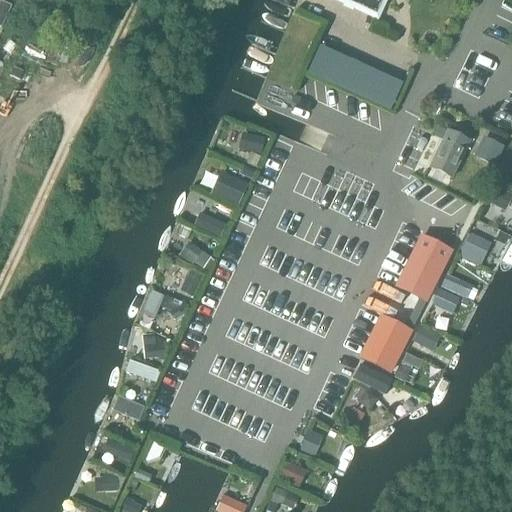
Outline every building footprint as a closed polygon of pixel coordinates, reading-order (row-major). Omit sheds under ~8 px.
[(340,0),(377,17),(384,0),(340,0)] [(0,2),(0,28),(1,29),(11,7),(0,2)] [(442,141),(447,131),(437,127),(432,136),(442,141)] [(452,179),(469,143),(448,133),(430,169),(452,179)] [(249,135),(245,150),(259,153),(263,138),(249,135)] [(501,148),(486,141),(478,156),(493,164),(501,148)] [(260,156),(250,152),(246,162),(255,166),(260,156)] [(511,161),(506,159),(500,170),(511,176),(511,174),(511,161)] [(228,178),(219,198),(235,206),(236,205),(244,186),(234,181),(228,179),(228,178)] [(511,195),(496,188),(488,205),(505,213),(511,198),(511,195)] [(198,215),(193,226),(215,236),(218,238),(218,237),(223,226),(221,224),(198,215)] [(459,256),(470,262),(480,242),(469,236),(459,256)] [(422,238),(396,288),(425,302),(450,252),(422,238)] [(186,244),(177,256),(189,265),(190,264),(192,265),(192,264),(203,272),(205,270),(210,263),(211,262),(209,261),(190,247),(186,244)] [(191,271),(183,288),(193,293),(191,297),(191,298),(194,299),(204,277),(202,276),(191,271)] [(462,284),(446,277),(442,287),(457,294),(462,284)] [(166,295),(161,307),(162,307),(170,311),(174,318),(175,322),(176,325),(177,326),(177,328),(180,329),(183,323),(189,309),(190,306),(166,295)] [(434,300),(429,309),(437,314),(442,304),(434,300)] [(390,375),(411,333),(379,316),(358,358),(390,375)] [(420,328),(416,334),(424,338),(427,332),(420,328)] [(145,338),(142,338),(143,347),(143,353),(144,360),(166,358),(165,345),(162,345),(155,346),(154,337),(145,338)] [(401,363),(393,379),(403,383),(411,367),(417,371),(421,363),(405,356),(401,363)] [(129,362),(125,373),(155,384),(159,373),(129,362)] [(360,365),(352,380),(368,388),(376,373),(360,365)] [(374,381),(369,391),(378,396),(384,387),(374,381)] [(366,393),(357,403),(359,404),(369,411),(376,400),(367,394),(366,393)] [(143,409),(117,398),(116,402),(125,405),(120,415),(137,423),(143,409)] [(356,430),(363,416),(351,410),(344,424),(356,430)] [(305,437),(298,454),(311,460),(318,442),(305,437)] [(151,442),(142,461),(147,464),(158,458),(163,448),(151,442)] [(118,446),(114,457),(128,463),(132,452),(118,446)] [(277,479),(276,482),(292,489),(300,469),(285,462),(284,464),(277,479)] [(148,485),(152,477),(136,470),(132,479),(148,485)] [(106,472),(103,478),(104,494),(118,492),(118,491),(120,492),(125,481),(106,472)] [(134,493),(139,482),(132,479),(128,490),(134,493)] [(245,494),(252,497),(257,486),(250,483),(245,494)] [(271,499),(270,501),(283,506),(288,494),(275,488),(271,499)] [(126,498),(119,511),(129,511),(134,502),(126,498)] [(243,511),(246,508),(231,501),(225,511),(243,511)]
